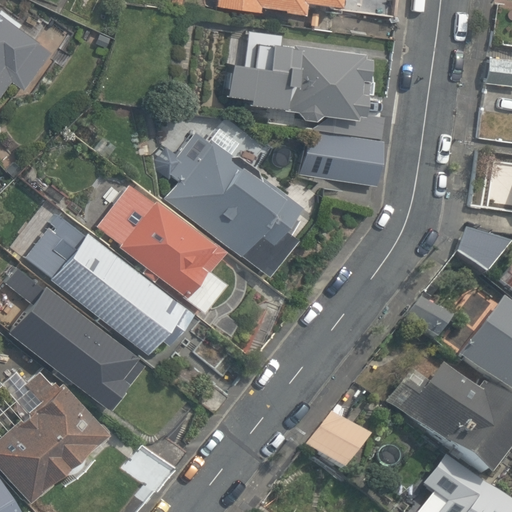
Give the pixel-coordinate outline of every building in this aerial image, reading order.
[(70,0),(67,7),(86,17),(95,0),(70,0)] [(215,0),(214,6),(260,12),(261,5),(305,11),(306,1),(342,6),(343,0),(215,0)] [(44,46),(0,15),(0,82),(4,78),(16,86),(44,46)] [(372,54),(268,40),(265,66),(231,62),(227,94),(248,97),(247,105),(363,121),(372,54)] [(511,46),(485,44),(483,77),(511,78),(511,46)] [(376,138),(302,127),(295,171),(369,182),(376,138)] [(300,207),(210,140),(208,142),(193,132),(163,171),(177,182),(164,199),(268,276),(296,240),(283,230),(300,207)] [(153,203),(128,184),(96,226),(119,243),(117,246),(199,308),(217,284),(198,269),(216,245),(155,200),(153,203)] [(84,235),(57,214),(25,254),(51,275),(49,278),(143,351),(156,335),(166,342),(190,311),(87,231),(84,235)] [(463,219),(443,250),(478,272),(498,240),(463,219)] [(43,287),(16,266),(4,282),(30,303),(8,331),(107,409),(142,365),(134,359),(137,355),(45,283),(43,287)] [(511,266),(499,283),(511,293),(511,266)] [(450,321),(417,300),(404,321),(436,342),(450,321)] [(511,307),(503,300),(459,359),(511,397),(511,307)] [(424,391),(404,376),(383,403),(484,482),(511,446),(511,405),(482,382),(475,392),(443,367),(424,391)] [(56,387),(40,369),(24,383),(38,400),(0,433),(0,469),(29,502),(107,433),(61,382),(56,387)] [(366,440),(328,413),(304,445),(342,473),(366,440)] [(511,511),(511,507),(466,473),(436,511),(511,511)] [(20,511),(0,478),(0,511),(20,511)] [(259,511),(305,511),(306,511),(272,488),(257,511),(259,511)]
